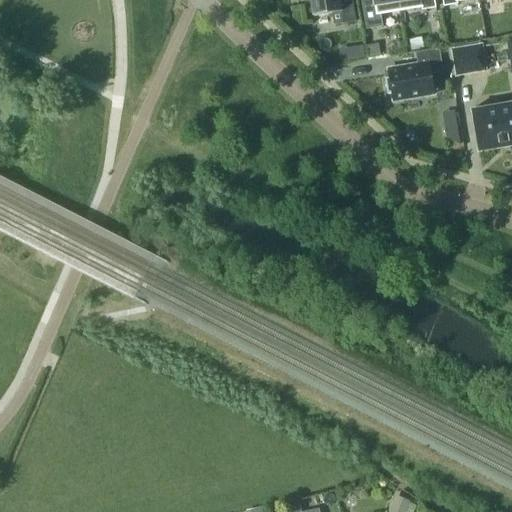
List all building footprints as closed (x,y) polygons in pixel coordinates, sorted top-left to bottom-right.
[(342,24),(356,21),(352,0),(307,0),(307,1),(311,0),(314,16),(340,12),(342,24)] [(373,0),(376,15),(398,12),(396,0),(373,0)] [(396,0),(398,12),(421,8),(422,10),(436,8),(434,0),(396,0)] [(379,43),(366,45),(368,58),(381,56),(379,43)] [(449,49),(454,78),(488,72),(483,43),(449,49)] [(388,70),(389,78),(385,78),(387,94),(391,93),(393,101),(435,94),(431,74),(443,72),(439,48),(415,52),(417,65),(388,70)] [(478,152),(511,146),(511,102),(471,110),(478,152)] [(446,133),(460,141),(458,127),(446,129),(446,133)] [(385,509),(391,511),(413,511),(417,504),(392,493),(385,509)]
